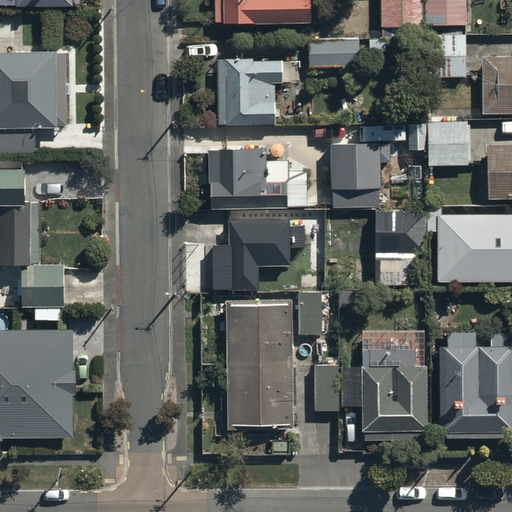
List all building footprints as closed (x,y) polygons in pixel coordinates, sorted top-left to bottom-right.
[(212,0),(213,23),(315,23),(315,0),(212,0)] [(424,23),(423,0),(379,0),(380,24),(424,23)] [(423,0),(424,23),(467,23),(466,0),(423,0)] [(426,34),(426,75),(466,75),(466,34),(426,34)] [(309,40),(309,67),(362,67),(362,39),(309,40)] [(0,124),(67,124),(67,48),(0,47),(0,124)] [(511,54),(486,55),(487,114),(511,113),(511,54)] [(218,56),(218,121),(272,121),(272,81),(285,81),(285,56),(218,56)] [(468,119),(431,119),(430,165),(467,166),(468,119)] [(493,198),(511,197),(511,143),(492,144),(493,198)] [(388,144),(333,145),(334,207),(379,206),(378,163),(389,163),(388,144)] [(266,149),(208,149),(208,183),(210,183),(211,208),(306,206),(305,169),(287,169),(287,156),(266,156),(266,149)] [(0,259),(31,259),(30,163),(0,163),(0,259)] [(427,211),(376,210),(375,282),(411,283),(411,253),(426,253),(427,211)] [(511,213),(438,215),(438,282),(511,281),(511,213)] [(291,220),(197,221),(197,248),(214,247),(215,288),(258,288),(258,263),(291,263),(291,246),(306,246),(306,225),(291,225),(291,220)] [(26,303),(65,302),(64,263),(25,264),(26,303)] [(327,272),(299,272),(299,290),(356,290),(356,267),(327,267),(327,272)] [(299,334),(322,334),(321,291),(298,291),(299,334)] [(340,292),(340,307),(363,307),(363,292),(340,292)] [(291,302),(224,303),(226,418),(293,417),(291,302)] [(72,327),(0,326),(0,436),(3,436),(3,433),(73,433),(73,391),(79,391),(79,367),(72,367),(72,327)] [(476,329),(447,329),(447,345),(440,344),(440,429),(445,429),(445,435),(511,435),(511,344),(510,344),(510,329),(491,329),(491,344),(476,344),(476,329)] [(415,346),(361,345),(360,429),(364,429),(364,436),(425,437),(426,363),(415,362),(415,346)] [(316,409),(339,409),(339,362),(316,362),(316,409)]
